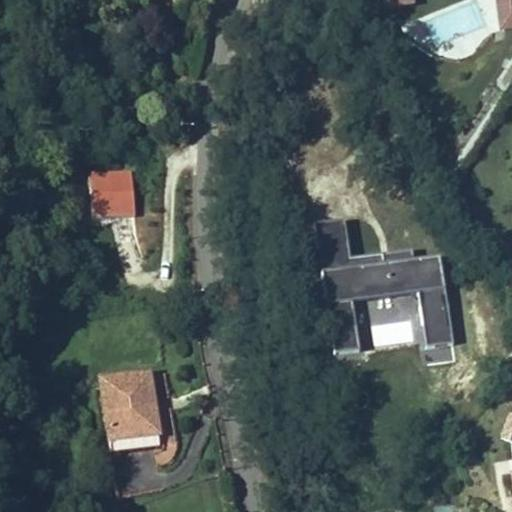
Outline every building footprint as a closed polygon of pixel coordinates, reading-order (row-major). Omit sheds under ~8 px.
[(413,6),(412,0),(388,0),(389,10),(413,6)] [(511,0),(494,0),(500,31),(511,29),(511,0)] [(187,6),(187,17),(196,17),(196,6),(187,6)] [(132,219),(126,172),(80,178),(85,225),(132,219)] [(345,222),(309,228),(329,357),(355,353),(348,302),(419,291),(428,348),(450,344),(437,255),(415,259),(413,249),(350,258),(345,222)] [(157,437),(149,378),(100,385),(109,444),(157,437)] [(511,474),(505,476),(511,511),(511,417),(507,414),(495,442),(509,448),(511,463),(511,474)]
